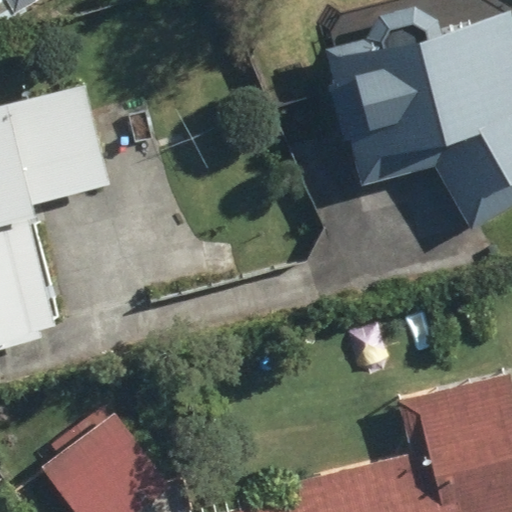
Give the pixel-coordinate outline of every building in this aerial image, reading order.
[(0,0),(0,23),(38,0),(0,0)] [(511,86),(496,9),(317,46),(358,183),(429,161),(469,228),(511,202),(511,86)] [(80,79),(0,99),(0,334),(53,321),(25,206),(107,186),(80,79)] [(261,220),(221,231),(236,282),(276,271),(261,220)] [(419,450),(173,510),(172,511),(511,511),(511,389),(507,370),(405,395),(419,450)] [(123,511),(154,491),(104,419),(41,462),(75,511),(123,511)]
